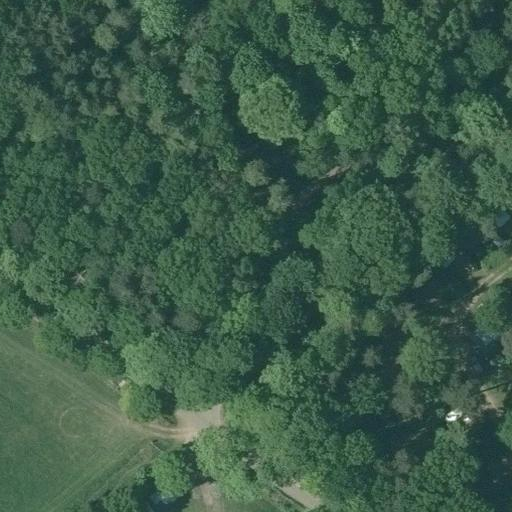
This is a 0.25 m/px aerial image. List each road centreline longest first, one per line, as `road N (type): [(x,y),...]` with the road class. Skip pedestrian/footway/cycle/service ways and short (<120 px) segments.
road 1 (unclassified): [(193,417),(511,125)]
road 2 (unclassified): [(193,417),(0,276)]
road 3 (track): [(511,253),(475,280),(456,312),(463,364),(511,436)]
road 4 (unclassified): [(319,511),(193,417)]
